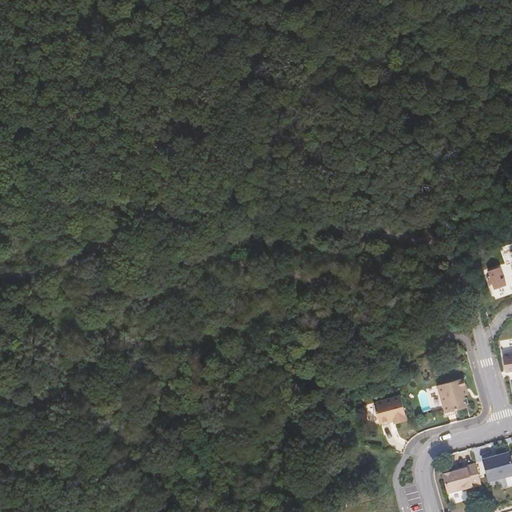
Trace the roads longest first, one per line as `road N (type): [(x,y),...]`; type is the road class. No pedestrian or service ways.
road 1 (unclassified): [(500,424),(465,285),(439,253),(364,235),(99,204),(0,181)]
road 2 (residential): [(500,424),(421,455),(432,511)]
